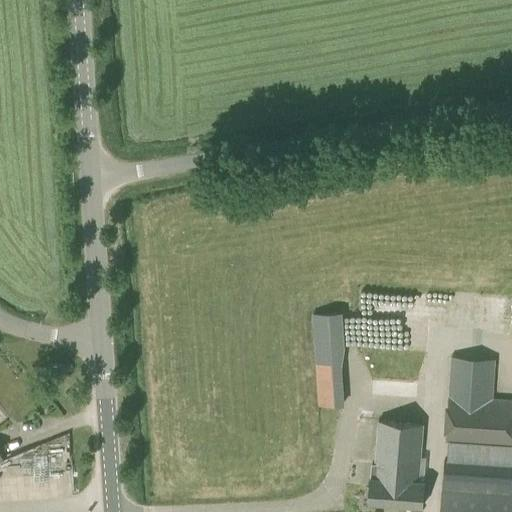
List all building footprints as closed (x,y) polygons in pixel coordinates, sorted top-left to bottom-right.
[(320,405),(343,404),(340,365),(344,348),(341,312),(328,312),(312,315),(320,405)] [(511,445),(511,400),(492,398),(494,359),(451,357),(449,396),(446,441),(511,445)] [(418,479),(422,424),(379,420),(376,463),(372,463),(371,476),(370,476),(368,501),(421,506),(423,480),(418,479)] [(511,461),(444,457),(443,479),(511,484),(511,461)] [(511,511),(511,491),(442,488),(440,511),(511,511)]
